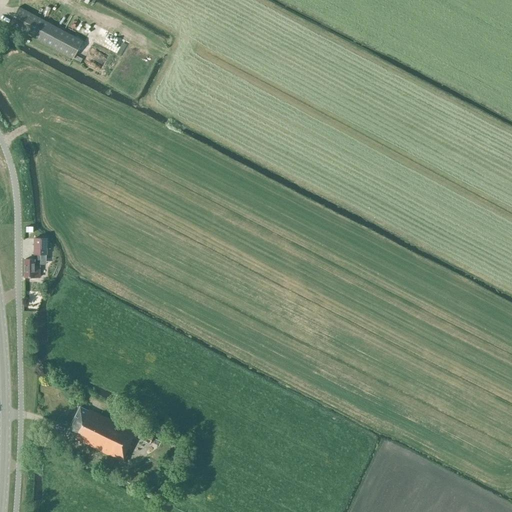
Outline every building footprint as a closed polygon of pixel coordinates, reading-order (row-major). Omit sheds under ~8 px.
[(71,35),(19,7),(9,25),(73,59),(82,41),(81,40),(84,35),(73,30),(71,35)] [(129,43),(98,26),(90,40),(122,57),(129,43)] [(50,243),(46,243),(46,238),(34,238),(34,259),(25,259),(25,277),(39,277),(39,267),(40,267),(40,254),(46,254),(46,250),(50,250),(50,243)] [(88,411),(80,407),(70,427),(71,428),(68,435),(124,463),(138,433),(89,409),(88,411)] [(153,437),(141,431),(137,437),(150,443),(153,437)]
